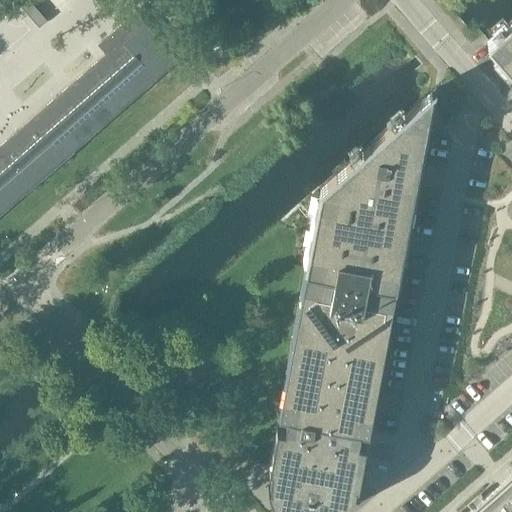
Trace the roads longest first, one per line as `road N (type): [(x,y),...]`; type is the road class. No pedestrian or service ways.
road 1 (residential): [(30,272),(342,0)]
road 2 (residential): [(196,473),(30,272)]
road 3 (residential): [(375,511),(511,393)]
road 4 (residential): [(511,124),(403,0)]
